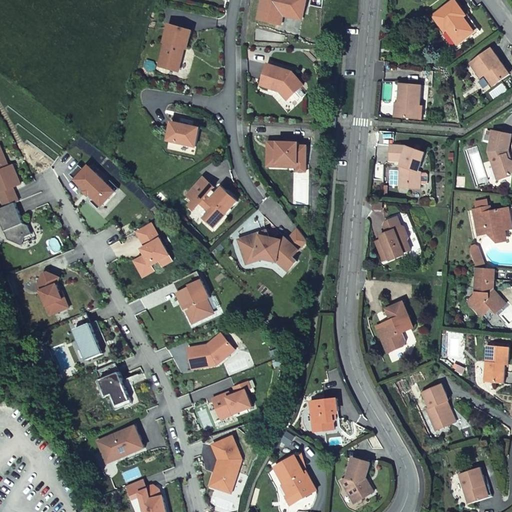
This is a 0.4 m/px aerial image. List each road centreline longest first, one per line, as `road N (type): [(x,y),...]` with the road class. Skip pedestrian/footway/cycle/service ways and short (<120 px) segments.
road 1 (tertiary): [(371,0),(345,319),(355,372),(406,467),(402,511)]
road 2 (residential): [(260,197),(235,141),(240,0)]
